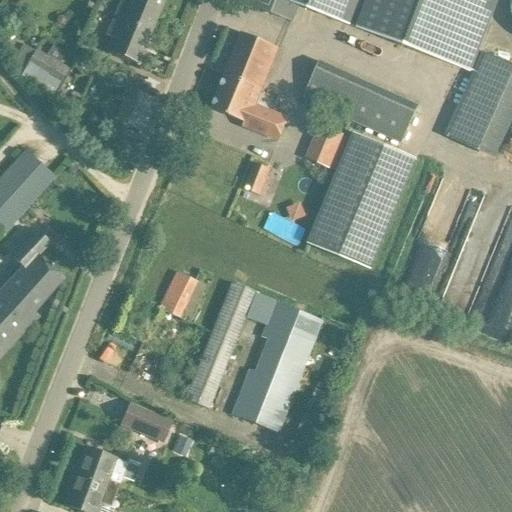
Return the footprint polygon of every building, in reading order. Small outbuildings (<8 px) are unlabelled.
[(119,0),(105,36),(106,37),(112,39),(107,52),(138,65),(159,13),(129,0),(119,0)] [(129,0),(159,13),(164,0),(129,0)] [(298,7),(360,30),(472,72),(498,0),(254,0),(252,7),(271,14),(276,16),(293,22),(296,13),(298,7)] [(279,49),(260,41),(242,33),(211,109),(245,123),(243,127),(279,141),(288,119),(256,106),(279,49)] [(24,45),(13,63),(24,70),(21,75),(55,96),(70,72),(36,51),(36,52),(24,45)] [(320,63),(304,99),(403,144),(420,107),(320,63)] [(320,126),(307,158),(333,169),(347,137),(320,126)] [(307,244),(371,271),(417,159),(353,132),(307,244)] [(0,179),(0,228),(4,233),(55,178),(26,151),(0,179)] [(261,196),(270,168),(253,163),(244,190),(261,196)] [(483,322),(494,335),(500,303),(502,303),(496,295),(484,305),(493,307),(478,319),(481,301),(471,299),(480,252),(471,250),(473,237),(481,230),(472,220),(466,253),(446,249),(442,273),(455,288),(453,299),(463,301),(476,316),(476,321),(483,322)] [(0,355),(20,335),(24,330),(37,315),(34,312),(64,280),(40,256),(53,243),(41,232),(15,257),(26,268),(0,294),(0,355)] [(177,272),(159,309),(188,323),(206,286),(177,272)] [(180,399),(185,401),(209,411),(246,319),(265,325),(229,415),(278,434),(322,322),(274,303),(256,295),(231,285),(187,395),(183,393),(180,399)] [(313,389),(296,433),(311,439),(328,395),(313,389)] [(149,416),(140,438),(161,447),(171,424),(149,416)] [(70,476),(74,477),(75,477),(104,488),(107,480),(119,485),(120,485),(122,478),(133,482),(139,465),(128,461),(127,464),(86,448),(78,468),(73,467),(70,476)] [(74,477),(64,505),(81,511),(112,511),(114,509),(110,507),(119,485),(107,480),(104,488),(75,477),(74,477)]
